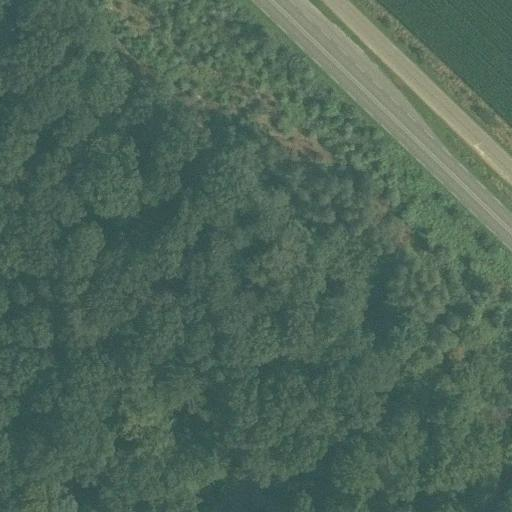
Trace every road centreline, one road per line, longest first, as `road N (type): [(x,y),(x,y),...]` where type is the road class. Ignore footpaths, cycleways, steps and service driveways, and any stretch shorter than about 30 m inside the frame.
road 1 (primary): [(511,238),(268,0)]
road 2 (unclassified): [(511,173),(333,0)]
